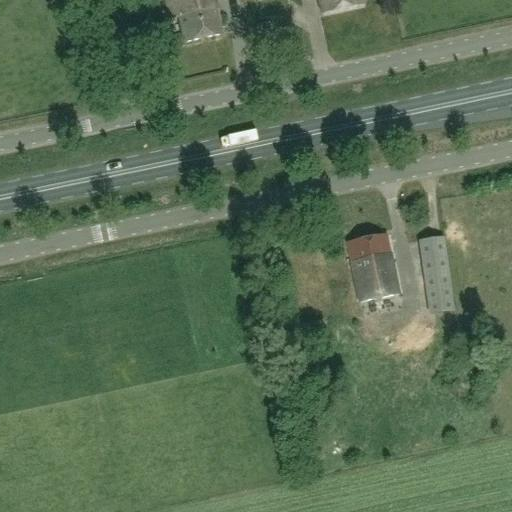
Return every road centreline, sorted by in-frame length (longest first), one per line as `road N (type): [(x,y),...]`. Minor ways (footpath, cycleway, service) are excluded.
road 1 (primary): [(0,201),(511,94)]
road 2 (unclassified): [(0,257),(511,151)]
road 3 (unclassified): [(136,118),(511,41)]
road 4 (unclassified): [(0,147),(136,118)]
road 5 (unclassified): [(136,118),(111,0)]
